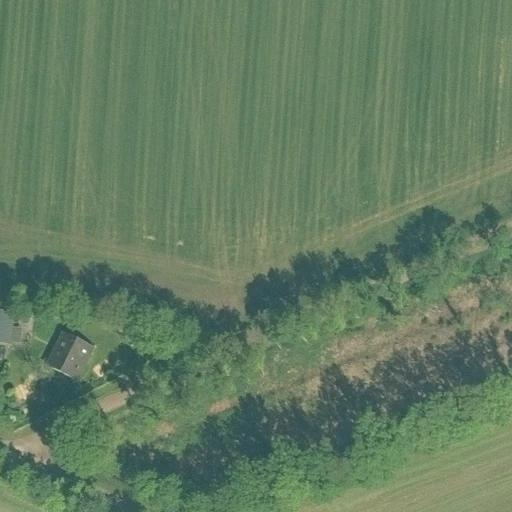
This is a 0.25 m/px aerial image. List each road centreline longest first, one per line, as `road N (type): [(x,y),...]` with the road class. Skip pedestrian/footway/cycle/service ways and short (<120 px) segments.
road 1 (track): [(8,460),(511,242)]
road 2 (tertiary): [(115,511),(0,456)]
